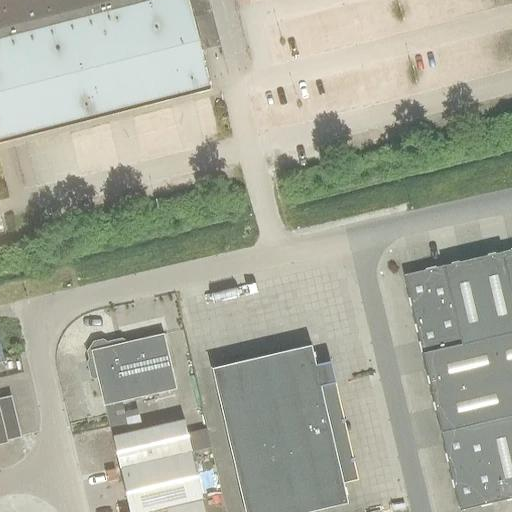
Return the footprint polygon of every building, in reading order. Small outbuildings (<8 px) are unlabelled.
[(0,0),(0,143),(212,89),(207,70),(193,16),(203,13),(212,11),(209,0),(0,0)] [(511,292),(511,250),(502,252),(511,292)] [(511,294),(511,292),(502,252),(473,259),(491,338),(511,333),(511,294)] [(473,259),(444,266),(453,306),(458,326),(462,345),(491,338),(473,259)] [(434,311),(453,306),(444,266),(424,271),(434,311)] [(404,276),(413,316),(434,311),(424,271),(404,276)] [(434,311),(413,316),(418,335),(458,326),(453,306),(434,311)] [(418,335),(422,354),(462,345),(458,326),(418,335)] [(109,341),(106,342),(102,340),(93,342),(90,346),(89,346),(92,358),(89,359),(87,362),(90,376),(93,377),(96,377),(103,405),(176,388),(163,333),(110,345),(109,341)] [(501,377),(511,374),(511,333),(491,338),(501,377)] [(462,345),(422,354),(431,393),(501,377),(491,338),(462,345)] [(211,369),(230,447),(269,438),(260,399),(320,385),(311,345),(211,369)] [(511,374),(501,377),(510,416),(511,415),(511,374)] [(441,432),(481,423),(510,416),(501,377),(431,393),(441,432)] [(260,399),(269,438),(329,424),(320,385),(260,399)] [(0,444),(8,443),(7,439),(17,436),(8,399),(0,401),(0,444)] [(511,425),(510,416),(481,423),(490,462),(499,502),(511,498),(511,425)] [(112,436),(120,468),(191,451),(184,420),(112,436)] [(450,471),(470,466),(490,462),(481,423),(441,432),(450,471)] [(269,438),(279,477),(338,463),(336,453),(330,429),(329,424),(269,438)] [(279,477),(269,438),(230,447),(239,486),(279,477)] [(167,511),(166,506),(202,498),(191,451),(120,468),(130,511),(167,511)] [(470,466),(480,506),(499,502),(490,462),(470,466)] [(338,463),(279,477),(239,486),(244,511),(306,511),(347,502),(338,463)] [(457,503),(459,511),(468,509),(480,506),(470,466),(450,471),(457,503)] [(166,506),(167,511),(205,511),(202,498),(166,506)]
